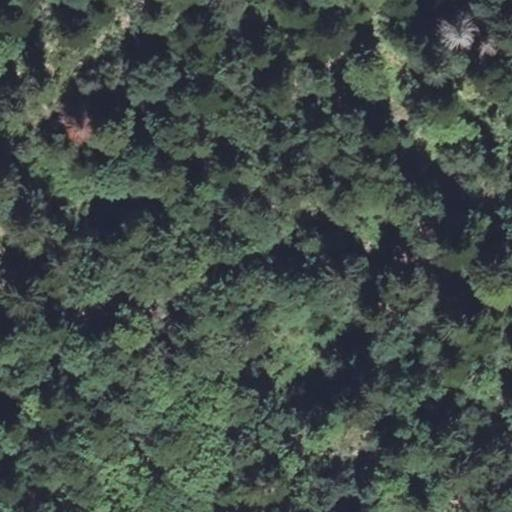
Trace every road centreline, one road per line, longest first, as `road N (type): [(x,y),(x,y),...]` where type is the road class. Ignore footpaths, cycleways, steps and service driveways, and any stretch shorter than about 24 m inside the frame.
road 1 (track): [(511,175),(458,95),(455,39),(424,0)]
road 2 (track): [(511,448),(495,448),(485,409),(511,351)]
